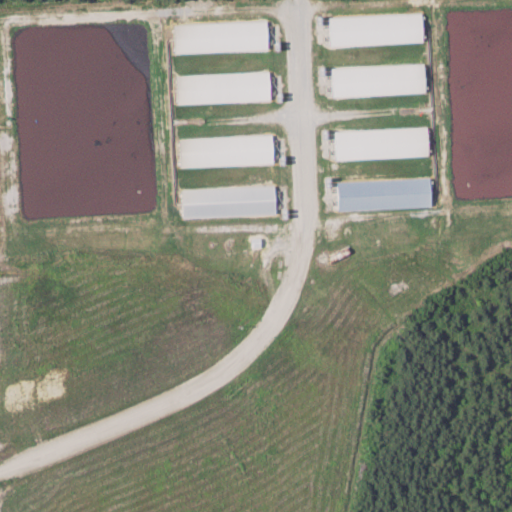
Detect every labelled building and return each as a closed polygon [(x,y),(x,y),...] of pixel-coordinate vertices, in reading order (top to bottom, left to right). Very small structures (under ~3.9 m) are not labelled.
[(325,16),(326,46),(419,43),(418,13),(325,16)] [(265,50),(264,20),(170,24),(171,53),(265,50)] [(328,66),(328,96),(422,94),(421,65),(328,66)] [(172,75),(173,104),(267,101),(266,71),(172,75)] [(425,127),(331,130),(332,160),(426,157),(425,127)] [(177,167),(271,164),(270,134),(176,137),(177,167)] [(333,180),(334,210),(427,207),(427,178),(333,180)] [(272,215),(271,185),(177,188),(179,218),(272,215)]
